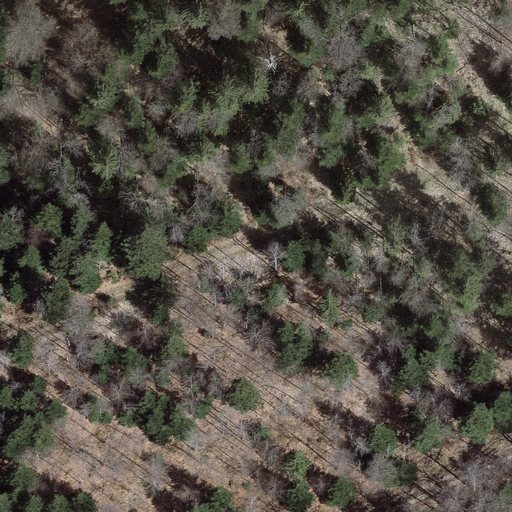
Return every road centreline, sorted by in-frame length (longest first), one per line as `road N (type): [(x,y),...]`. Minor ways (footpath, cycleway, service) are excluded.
road 1 (track): [(0,345),(511,127)]
road 2 (track): [(361,511),(511,444)]
